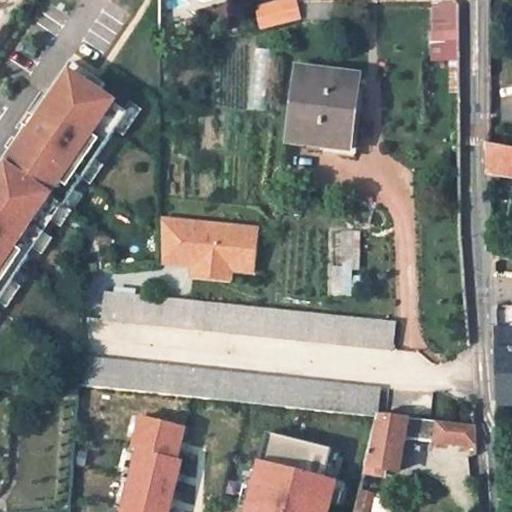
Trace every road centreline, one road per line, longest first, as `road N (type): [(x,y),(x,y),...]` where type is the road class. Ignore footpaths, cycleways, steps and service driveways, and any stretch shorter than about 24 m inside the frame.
road 1 (unclassified): [(491,511),(472,181),(472,0)]
road 2 (unknown): [(483,378),(451,383),(86,337)]
